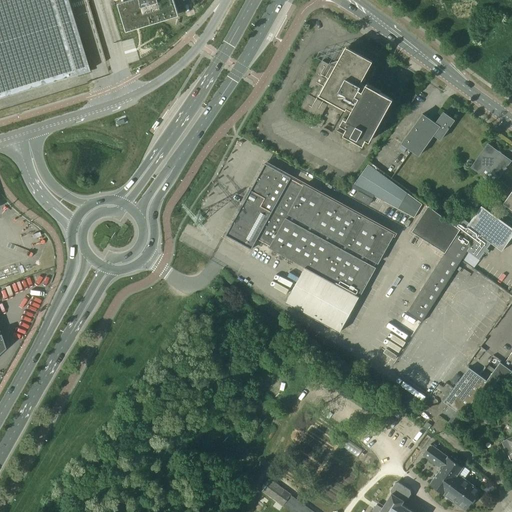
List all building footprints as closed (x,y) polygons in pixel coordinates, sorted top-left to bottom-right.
[(0,0),(0,98),(61,80),(88,72),(66,0),(0,0)] [(140,0),(123,5),(129,27),(144,23),(144,24),(160,19),(160,18),(176,13),(171,0),(140,0)] [(311,88),(301,107),(320,118),(327,106),(342,114),(345,109),(346,110),(346,109),(353,113),(348,122),(345,120),(341,127),(348,131),(345,137),(364,148),(368,142),(371,144),(396,100),(369,85),(378,69),(370,64),(372,61),(346,46),(338,61),(328,64),(322,61),(315,73),(308,86),(311,88)] [(423,114),(401,143),(419,156),(434,135),(440,140),(455,120),(444,112),(436,123),(423,114)] [(488,144),(471,166),(480,173),(494,183),(490,189),(494,192),(504,183),(498,178),(499,176),(511,160),(488,144)] [(285,303),(340,332),(377,264),(394,232),(304,184),(303,185),(290,178),(290,177),(264,163),(250,189),(249,189),(246,194),(243,198),(245,199),(225,235),(251,249),(257,239),(270,246),(270,247),(305,266),(285,303)] [(511,190),(503,203),(511,209),(511,190)] [(359,192),(356,197),(369,204),(372,199),(359,192)] [(407,193),(398,209),(414,218),(422,204),(407,193)] [(472,238),(456,226),(426,203),(409,231),(444,253),(407,312),(422,322),(468,251),(475,240),(472,238)] [(511,227),(481,205),(469,222),(464,219),(456,226),(472,238),(475,240),(468,251),(480,260),(491,243),(501,250),(511,235),(511,227)] [(511,351),(503,364),(500,361),(486,380),(468,367),(443,401),(462,415),(464,413),(465,413),(511,371),(511,351)] [(500,382),(505,388),(511,382),(507,377),(500,382)] [(418,384),(437,396),(441,390),(422,378),(418,384)] [(387,405),(378,399),(376,402),(360,392),(356,399),(372,409),(370,412),(379,417),(387,405)] [(393,428),(398,421),(388,414),(383,421),(393,428)] [(511,436),(501,441),(511,461),(511,459),(511,436)] [(433,441),(424,452),(442,466),(430,481),(466,509),(481,489),(459,472),(464,465),(433,441)] [(499,461),(495,467),(502,472),(506,466),(499,461)] [(271,475),(262,488),(282,503),(291,490),(271,475)] [(418,511),(402,501),(405,497),(409,496),(413,490),(412,486),(400,479),(397,479),(393,485),(394,489),(386,502),(380,498),(371,511),(418,511)]
